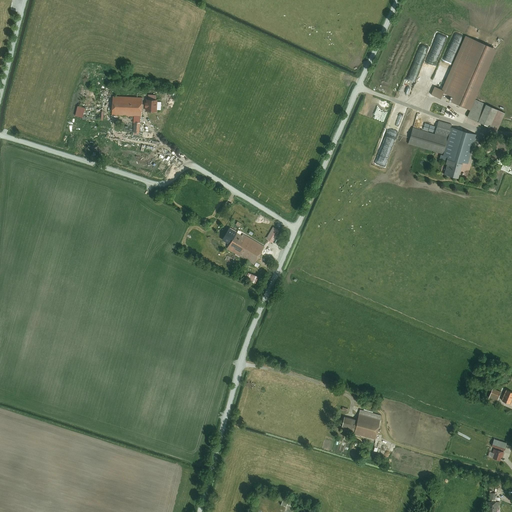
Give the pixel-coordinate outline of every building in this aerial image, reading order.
[(441,95),(472,109),(476,102),(499,49),(467,35),(441,95)] [(437,66),(443,49),(436,46),(429,63),(437,66)] [(417,48),(399,99),(409,103),(427,52),(417,48)] [(446,51),(442,61),(451,65),(455,54),(446,51)] [(108,95),(107,115),(139,116),(140,97),(108,95)] [(160,100),(147,100),(147,112),(154,112),(154,106),(160,106),(160,100)] [(472,109),(471,112),(469,117),(489,127),(490,125),(496,128),(503,113),(476,102),(472,109)] [(84,117),(86,107),(79,105),(77,116),(84,117)] [(411,128),(406,144),(440,154),(438,158),(443,159),(439,173),(453,177),(453,176),(454,176),(459,163),(464,165),(473,136),(449,129),(450,127),(436,123),(432,135),(411,128)] [(279,230),(271,226),(264,239),(271,243),(279,230)] [(225,249),(252,264),(261,247),(240,235),(239,238),(225,230),(219,240),(227,245),(225,249)] [(249,274),(246,281),(255,285),(258,278),(249,274)] [(498,393),(491,390),(487,400),(494,402),(498,393)] [(508,404),(511,394),(511,393),(506,391),(501,401),(508,404)] [(352,436),(372,440),(378,416),(357,411),(354,420),(340,417),(337,427),(353,431),(352,436)] [(501,452),(494,451),(492,459),(499,460),(501,452)] [(294,503),(274,497),(272,504),(292,509),(294,503)] [(487,503),(487,511),(496,511),(497,503),(487,503)]
